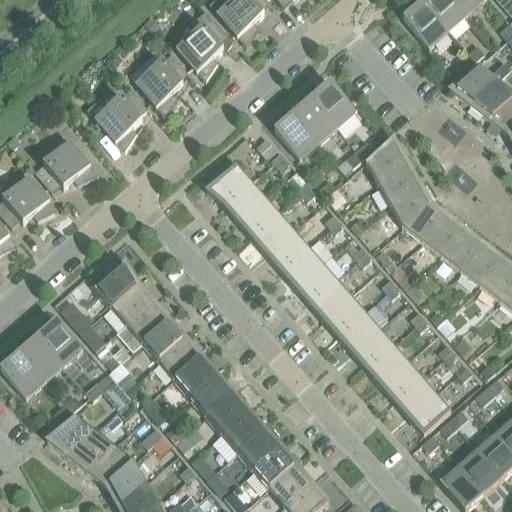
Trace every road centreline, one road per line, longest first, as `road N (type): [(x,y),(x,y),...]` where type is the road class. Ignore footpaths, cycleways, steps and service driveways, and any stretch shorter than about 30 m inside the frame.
road 1 (residential): [(416,511),(144,191)]
road 2 (residential): [(144,191),(339,22)]
road 3 (residential): [(0,318),(144,191)]
road 4 (residential): [(422,117),(339,22)]
